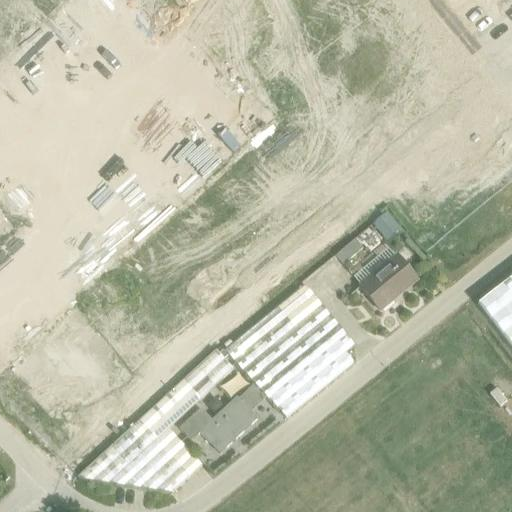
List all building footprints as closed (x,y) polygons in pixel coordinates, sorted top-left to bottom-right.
[(386,214),(372,226),(386,243),(401,231),(386,214)] [(355,241),(336,258),(343,266),(362,250),(355,241)] [(378,310),(416,279),(396,255),(358,286),(378,310)] [(511,279),(479,305),(511,347),(511,279)] [(352,344),(306,287),(226,353),(285,416),(352,362),(343,351),(352,344)] [(231,368),(217,353),(81,478),(170,492),(200,464),(166,428),(231,368)] [(252,387),(238,399),(250,412),(264,400),(252,387)] [(495,389),(489,395),(499,408),(505,402),(495,389)] [(218,453),(256,418),(250,412),(238,399),(235,397),(212,418),(201,407),(178,428),(189,441),(199,432),(218,453)]
